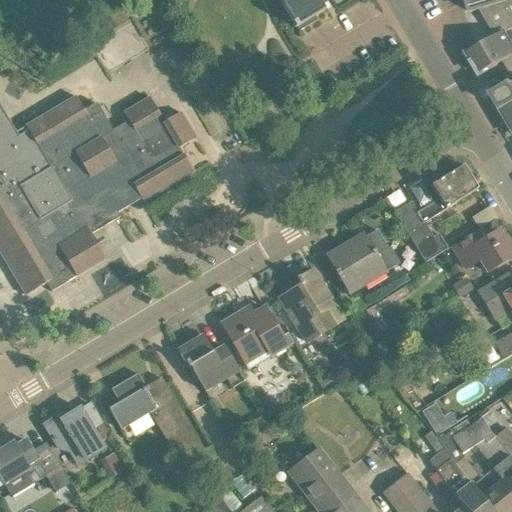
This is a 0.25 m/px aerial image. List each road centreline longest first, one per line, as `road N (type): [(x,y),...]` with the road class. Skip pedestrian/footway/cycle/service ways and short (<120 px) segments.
road 1 (residential): [(0,409),(474,125)]
road 2 (residential): [(474,125),(397,0)]
